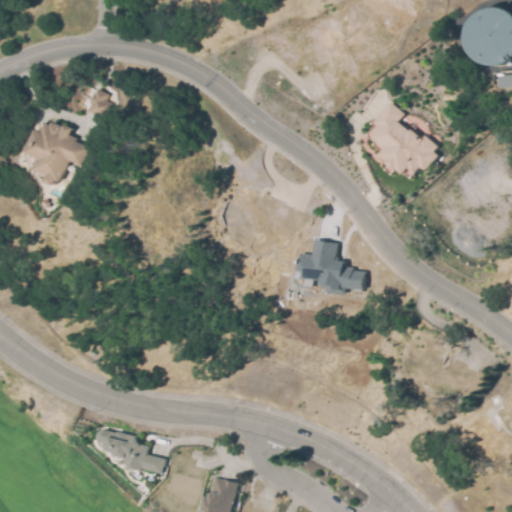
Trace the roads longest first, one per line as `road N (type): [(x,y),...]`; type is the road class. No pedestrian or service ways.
road 1 (residential): [(0,73),(92,45),(171,59),(328,177),(416,276),(511,335)]
road 2 (residential): [(411,511),(391,490),(293,430),(121,403),(53,375),(0,335)]
